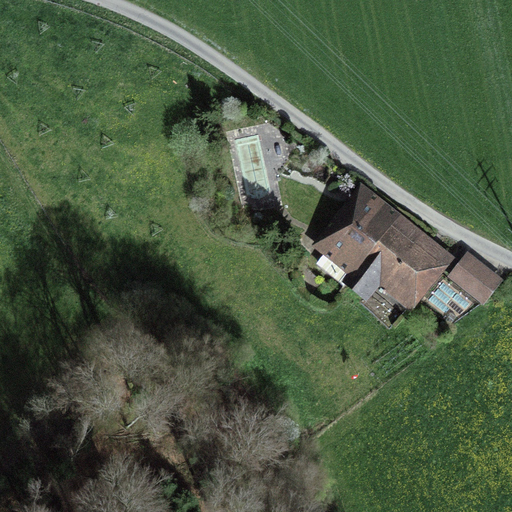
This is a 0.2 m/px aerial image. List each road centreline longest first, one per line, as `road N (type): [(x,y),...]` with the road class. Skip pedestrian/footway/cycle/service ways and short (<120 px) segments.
road 1 (unclassified): [(511,259),(461,236),(200,48),(112,0)]
road 2 (track): [(278,511),(262,478),(139,357),(0,152)]
